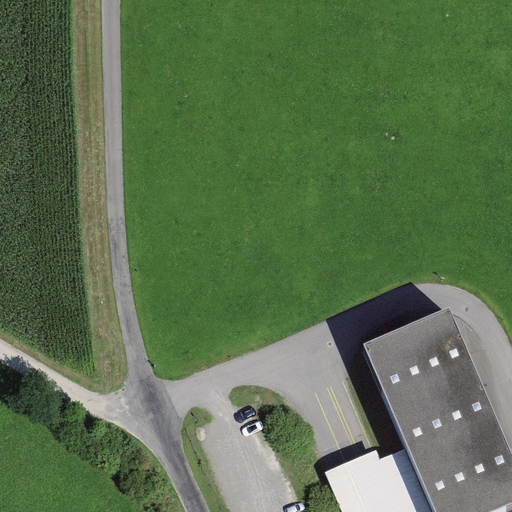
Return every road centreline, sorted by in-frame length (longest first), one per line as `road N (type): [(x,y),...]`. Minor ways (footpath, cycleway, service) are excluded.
road 1 (unclassified): [(110,0),(119,271),(147,411),(194,511)]
road 2 (track): [(147,411),(75,396),(0,352)]
